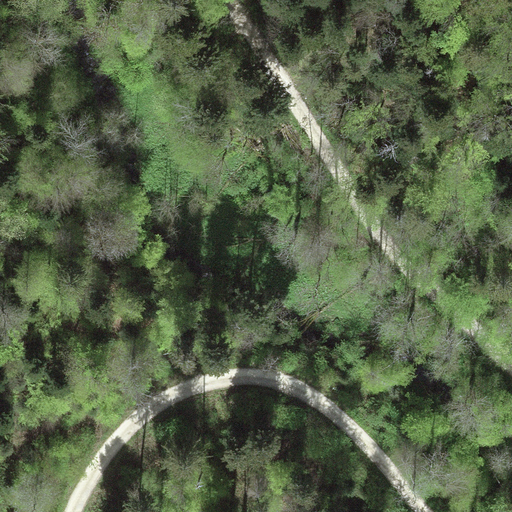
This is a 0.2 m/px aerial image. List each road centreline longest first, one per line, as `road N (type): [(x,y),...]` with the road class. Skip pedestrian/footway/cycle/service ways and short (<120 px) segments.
road 1 (track): [(73,511),(128,426),(182,388),(234,372),(276,378),(323,402),(384,459),(424,511)]
road 2 (track): [(511,368),(409,270),(275,69)]
